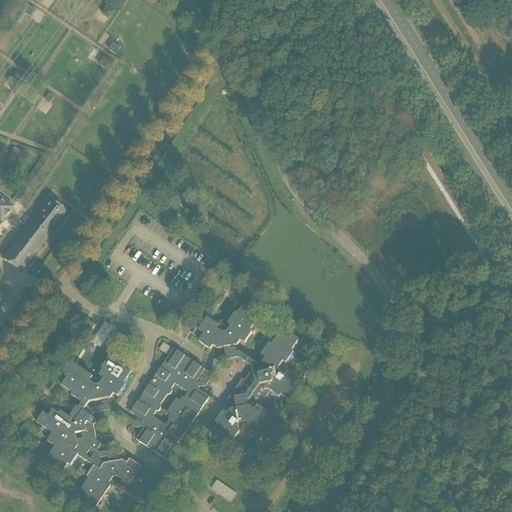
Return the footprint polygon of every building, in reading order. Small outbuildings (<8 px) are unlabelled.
[(27,5),(22,12),(29,17),(34,10),(27,5)] [(113,43),(109,50),(116,54),(120,47),(113,43)] [(104,57),(99,65),(106,69),(111,62),(104,57)] [(16,72),(13,77),(18,80),(22,75),(16,72)] [(48,94),(45,99),(50,103),(54,98),(48,94)] [(23,158),(25,153),(13,149),(11,153),(12,154),(23,158)] [(194,159),(187,161),(189,169),(196,168),(194,159)] [(215,168),(208,170),(210,179),(217,177),(215,168)] [(0,220),(1,222),(13,207),(0,197),(0,220)] [(3,259),(21,273),(54,229),(53,228),(65,212),(50,200),(38,216),(36,215),(3,259)] [(229,348),(231,347),(237,346),(240,341),(244,344),(252,333),(253,334),(257,328),(254,326),(258,320),(255,319),(261,311),(255,307),(254,307),(252,305),(252,306),(246,302),(238,315),(236,313),(228,325),(231,327),(227,333),(222,333),(217,329),(219,326),(207,318),(202,326),(200,324),(192,335),(200,340),(199,343),(210,350),(213,346),(218,350),(224,349),(224,347),(229,346),(229,348)] [(85,326),(92,331),(96,326),(88,321),(85,326)] [(91,342),(99,348),(112,328),(104,322),(91,342)] [(266,373),(260,374),(259,375),(258,376),(258,377),(260,385),(263,385),(264,391),(268,390),(270,391),(279,398),(280,395),(288,400),(295,389),(293,388),(298,381),(287,373),(285,376),(279,372),(278,367),(282,362),(285,364),(293,352),(291,351),(298,340),(292,336),(289,339),(287,338),(286,340),(278,335),(271,345),(269,344),(261,355),(262,356),(266,359),(262,364),(264,371),(265,371),(266,373)] [(159,350),(167,356),(172,349),(163,344),(159,350)] [(224,349),(225,356),(226,361),(239,359),(252,367),(252,370),(245,380),(243,379),(225,406),(231,410),(237,409),(237,411),(242,410),(242,408),(249,407),(254,410),(257,406),(259,407),(270,391),(268,390),(264,391),(263,385),(260,385),(258,377),(258,376),(259,375),(260,374),(266,373),(265,371),(264,371),(262,364),(258,361),(256,364),(240,353),(237,353),(237,351),(237,350),(236,350),(236,349),(235,349),(234,349),(231,350),(231,347),(229,348),(229,346),(224,347),(224,349)] [(141,423),(141,427),(144,428),(136,440),(166,461),(210,398),(198,390),(200,387),(199,383),(196,382),(205,370),(174,349),(131,412),(131,413),(142,420),(141,423)] [(97,441),(96,441),(94,425),(95,425),(95,424),(96,424),(96,423),(96,422),(96,421),(95,420),(87,414),(91,409),(87,406),(89,402),(111,398),(114,394),(118,397),(126,386),(124,384),(132,372),(122,364),(125,361),(114,354),(111,359),(109,358),(101,370),(103,371),(99,376),(104,379),(100,385),(95,386),(90,382),(93,378),(70,362),(63,373),(67,375),(63,380),(60,385),(73,394),(71,396),(82,403),(79,408),(77,407),(69,418),(60,412),(59,414),(53,411),(49,417),(43,413),(35,426),(42,430),(43,428),(53,435),(47,442),(55,448),(44,464),(54,471),(58,466),(64,470),(68,465),(71,466),(78,456),(93,467),(86,477),(88,479),(81,489),(84,491),(76,502),(84,508),(88,502),(96,508),(111,485),(109,483),(113,478),(117,477),(123,481),(120,485),(125,489),(124,490),(136,498),(137,497),(142,501),(143,499),(154,506),(160,498),(158,497),(165,486),(148,475),(147,476),(144,474),(145,473),(140,469),(141,467),(130,459),(127,463),(123,460),(104,464),(100,461),(100,458),(94,454),(91,459),(86,456),(91,448),(97,451),(100,447),(100,446),(100,445),(100,444),(100,443),(99,443),(99,442),(98,442),(97,441)] [(96,386),(101,379),(95,375),(91,382),(96,386)] [(241,424),(245,423),(251,427),(249,430),(260,438),(262,436),(274,445),(278,439),(280,437),(284,431),(277,426),(278,423),(273,420),(275,416),(269,412),(268,413),(259,407),(257,406),(254,410),(249,407),(242,408),(242,410),(237,411),(237,409),(231,410),(227,415),(223,412),(215,424),(217,425),(212,433),(223,440),(224,438),(232,443),(240,432),(237,430),(241,424)] [(231,503),(236,494),(217,481),(211,489),(231,503)]
